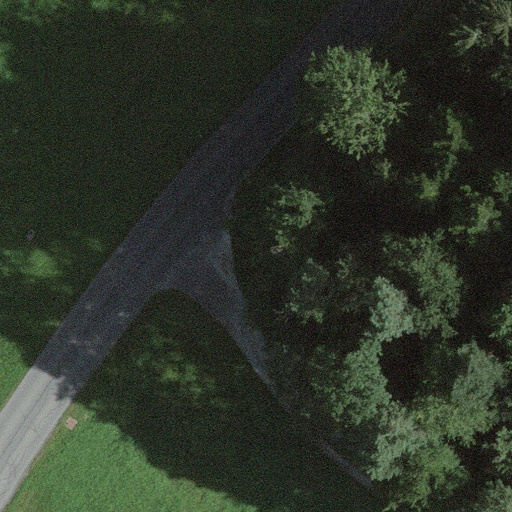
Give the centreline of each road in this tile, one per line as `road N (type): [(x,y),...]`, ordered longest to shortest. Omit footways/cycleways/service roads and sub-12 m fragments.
road 1 (unclassified): [(404,0),(286,111),(106,329),(0,481)]
road 2 (track): [(462,511),(309,407),(180,240)]
